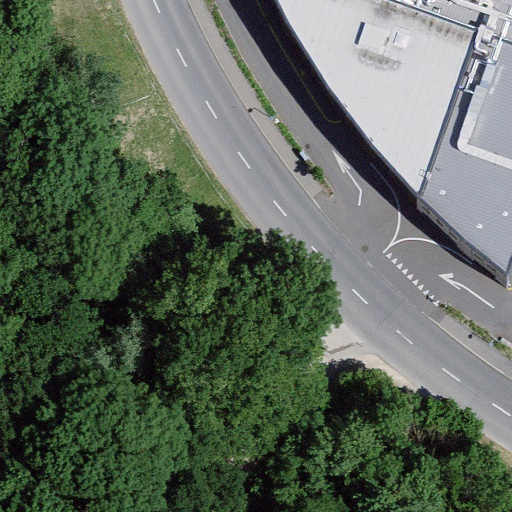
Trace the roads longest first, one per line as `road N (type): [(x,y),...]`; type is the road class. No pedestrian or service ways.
road 1 (unclassified): [(511,417),(412,343),(275,204),(206,105),(155,0)]
road 2 (track): [(341,276),(198,511)]
